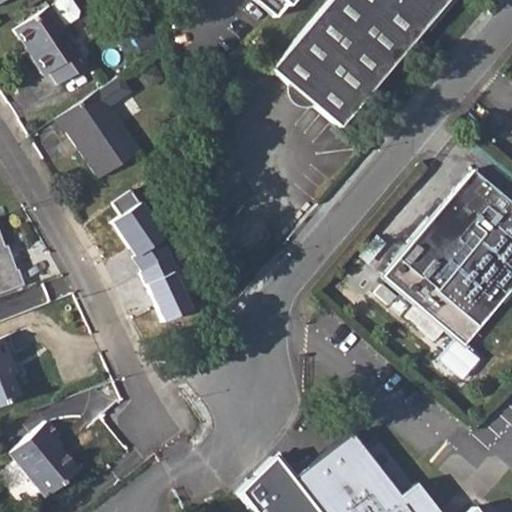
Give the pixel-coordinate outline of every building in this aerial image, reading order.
[(38,8),(2,33),(11,46),(13,46),(20,56),(18,57),(31,76),(37,73),(47,86),(76,67),(51,30),(53,29),(67,19),(68,14),(59,1),(53,0),(39,10),(38,8)] [(329,0),(271,70),(339,127),(445,0),(329,0)] [(97,86),(52,117),(63,133),(66,130),(98,177),(138,148),(97,86)] [(511,202),(471,168),(380,273),(462,343),(511,285),(511,202)] [(0,234),(0,291),(18,285),(0,234)] [(2,337),(0,338),(0,396),(16,390),(7,364),(11,362),(2,337)] [(44,418),(6,448),(43,493),(74,468),(50,438),(55,432),(44,418)] [(288,476),(316,511),(470,511),(467,507),(460,511),(436,511),(411,480),(396,493),(347,430),(288,476)]
